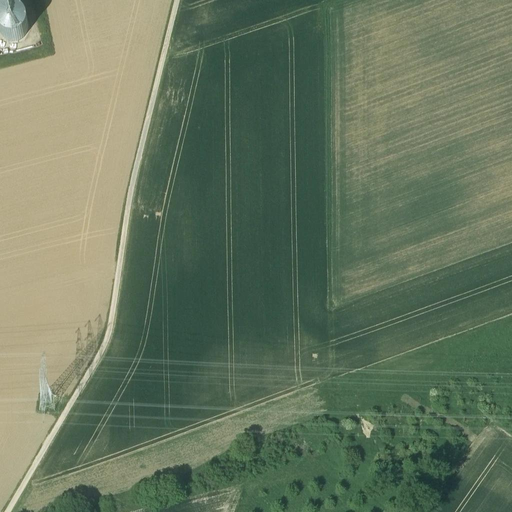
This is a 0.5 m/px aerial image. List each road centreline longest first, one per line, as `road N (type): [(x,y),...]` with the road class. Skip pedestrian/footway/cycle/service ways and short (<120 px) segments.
road 1 (track): [(345,0),(327,6),(338,411),(223,462),(63,511)]
road 2 (track): [(8,511),(108,338),(130,196),(177,0)]
road 3 (track): [(511,361),(338,411)]
